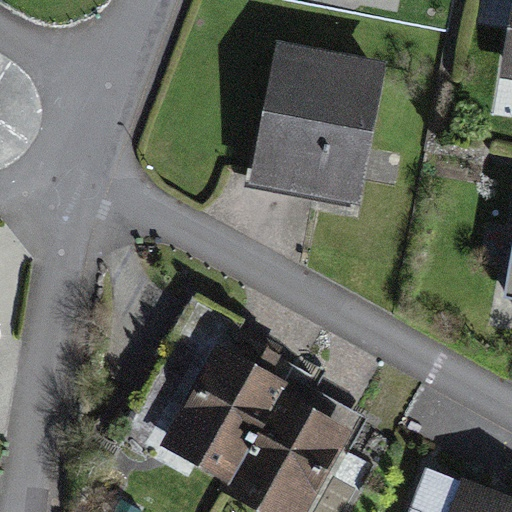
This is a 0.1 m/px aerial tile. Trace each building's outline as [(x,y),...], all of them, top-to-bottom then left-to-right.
[(511,0),(501,79),(511,81),(511,0)] [(388,64),(277,43),(249,187),(360,209),(388,64)] [(511,248),(503,302),(511,303),(511,248)] [(219,346),(160,451),(230,487),(226,496),(254,511),(309,511),(352,432),(291,397),(296,389),(272,376),(282,358),(279,356),(282,349),(242,326),(238,334),(268,351),(258,368),(219,346)] [(511,511),(511,486),(507,498),(463,482),(450,511),(511,511)]
